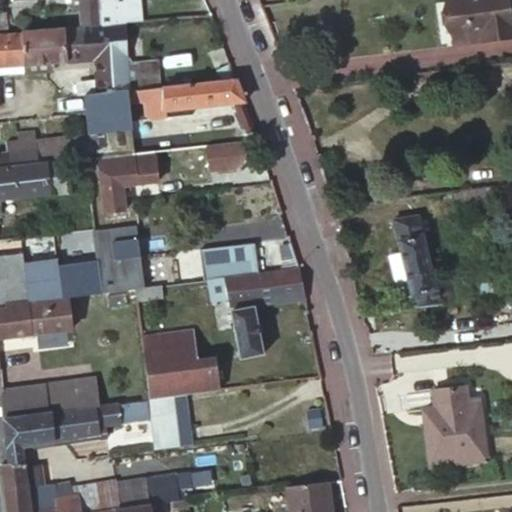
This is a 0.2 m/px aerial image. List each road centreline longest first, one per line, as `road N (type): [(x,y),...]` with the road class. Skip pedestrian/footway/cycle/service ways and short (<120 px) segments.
road 1 (tertiary): [(376,511),(330,284),(222,0)]
road 2 (unknown): [(363,351),(511,355)]
